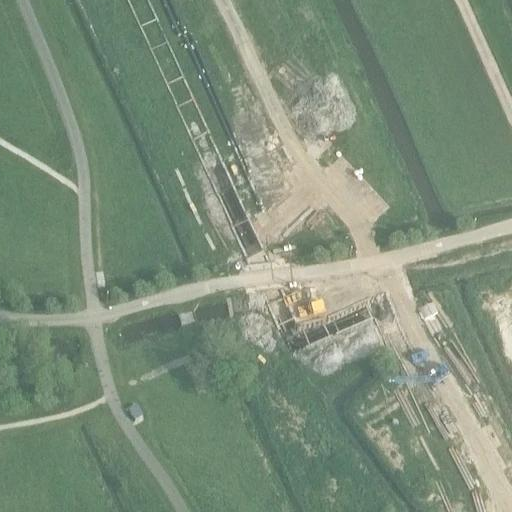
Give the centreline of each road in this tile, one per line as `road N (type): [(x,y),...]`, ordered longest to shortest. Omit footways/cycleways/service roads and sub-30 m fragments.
road 1 (unclassified): [(0,320),(94,317),(200,290),(362,265),(511,226)]
road 2 (track): [(461,0),(511,111)]
